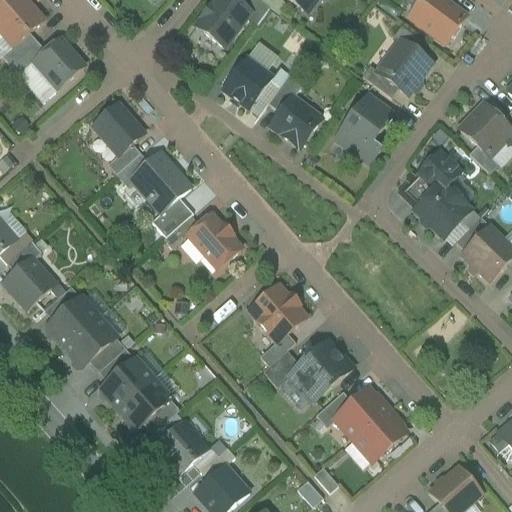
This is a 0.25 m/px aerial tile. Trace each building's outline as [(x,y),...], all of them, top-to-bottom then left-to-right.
[(20,0),(15,0),(0,13),(0,36),(14,52),(29,38),(44,26),(20,0)] [(241,11),(226,0),(219,0),(200,25),(208,31),(203,37),(224,53),(246,24),(251,18),(241,11)] [(269,13),(250,0),(249,0),(241,11),(251,18),(246,24),(255,32),(269,13)] [(281,0),(301,14),(312,13),(319,2),(318,0),(281,0)] [(466,23),(435,0),(425,0),(409,23),(446,50),(466,23)] [(14,52),(2,62),(10,71),(37,48),(29,38),(14,52)] [(45,57),(34,67),(59,95),(85,73),(60,44),(45,57)] [(431,70),(400,47),(377,77),(377,78),(398,94),(408,101),(431,70)] [(37,48),(10,71),(19,81),(34,67),(45,57),(37,48)] [(272,83),(246,64),(223,96),(248,115),(270,86),(272,83)] [(398,94),(377,78),(377,77),(370,72),(362,83),(391,104),(398,94)] [(279,93),(267,109),(280,119),(292,103),(293,104),(303,91),(289,81),(279,93)] [(270,86),(248,115),(258,122),(267,109),(279,93),(270,86)] [(393,121),(368,102),(357,116),(379,132),(386,131),(393,121)] [(293,104),(292,103),(280,119),(271,132),(300,153),(321,124),(293,104)] [(144,140),(117,110),(93,131),(119,161),(120,162),(132,150),(144,140)] [(511,138),(501,127),(483,110),(460,135),(477,152),(489,163),(489,162),(509,141),(511,138)] [(357,116),(336,145),(369,170),(380,156),(372,150),(380,139),(379,132),(357,116)] [(511,121),(509,118),(501,127),(511,138),(509,141),(511,143),(511,121)] [(132,150),(120,162),(119,161),(108,171),(116,180),(140,159),(132,150)] [(489,163),(477,152),(469,160),(489,180),(498,170),(489,162),(489,163)] [(460,177),(439,156),(399,197),(415,214),(414,215),(444,244),(470,216),(446,192),(460,177)] [(191,193),(160,158),(132,183),(149,202),(148,204),(161,219),(179,204),(191,193)] [(197,188),(182,204),(194,215),(209,199),(197,188)] [(161,219),(152,228),(166,243),(191,221),(193,219),(179,204),(161,219)] [(220,231),(211,220),(199,230),(188,240),(218,275),(241,255),(231,243),(233,241),(223,229),(220,231)] [(166,243),(164,245),(172,254),(188,240),(199,230),(191,221),(166,243)] [(480,223),(455,249),(464,257),(489,231),(480,223)] [(0,228),(0,259),(15,246),(0,228)] [(511,264),(511,253),(489,231),(464,257),(461,260),(490,288),(511,264)] [(15,246),(0,259),(0,261),(6,269),(33,246),(25,237),(15,246)] [(31,248),(6,269),(14,278),(31,264),(33,265),(41,258),(31,248)] [(14,278),(3,288),(27,315),(55,291),(33,265),(31,264),(14,278)] [(71,292),(44,316),(53,327),(80,303),(71,292)] [(278,292),(250,317),(276,348),(277,349),(288,340),(306,323),(296,313),(299,311),(290,301),(288,303),(278,292)] [(53,327),(47,333),(46,337),(51,342),(55,342),(64,353),(98,323),(80,303),(53,327)] [(98,323),(64,353),(74,363),(73,367),(78,373),(82,373),(89,367),(116,343),(98,323)] [(277,349),(276,348),(260,363),(269,372),(287,356),(295,349),(288,340),(277,349)] [(116,343),(89,367),(98,378),(125,354),(116,343)] [(339,362),(327,348),(300,372),(288,382),(289,383),(299,395),(302,392),(315,406),(354,372),(342,359),(339,362)] [(125,354),(98,378),(107,388),(134,365),(125,354)] [(269,372),(263,377),(277,394),(289,383),(288,382),(300,372),(287,356),(269,372)] [(107,388),(101,394),(100,399),(105,404),(109,404),(118,415),(152,385),(134,365),(107,388)] [(152,385),(118,415),(128,425),(127,429),(132,434),(136,435),(143,429),(170,405),(152,385)] [(353,410),(335,425),(336,426),(353,446),(387,417),(369,396),(353,410)] [(343,398),(316,421),(327,434),(336,426),(335,425),(353,410),(343,398)] [(170,405),(143,429),(153,439),(179,415),(170,405)] [(387,417),(353,446),(372,467),(406,438),(387,417)] [(511,428),(499,439),(499,440),(490,447),(499,458),(508,451),(511,455),(511,428)] [(198,446),(183,429),(155,454),(178,481),(206,456),(206,455),(208,454),(200,445),(198,446)] [(227,454),(200,478),(208,486),(226,471),(235,463),(227,454)] [(208,486),(194,499),(205,511),(233,511),(249,498),(226,471),(208,486)] [(338,491),(322,473),(314,481),(329,499),(338,491)] [(459,474),(430,498),(439,508),(441,511),(466,511),(472,507),(468,503),(477,495),(459,474)] [(298,493),(313,511),(324,503),(309,484),(298,493)]
